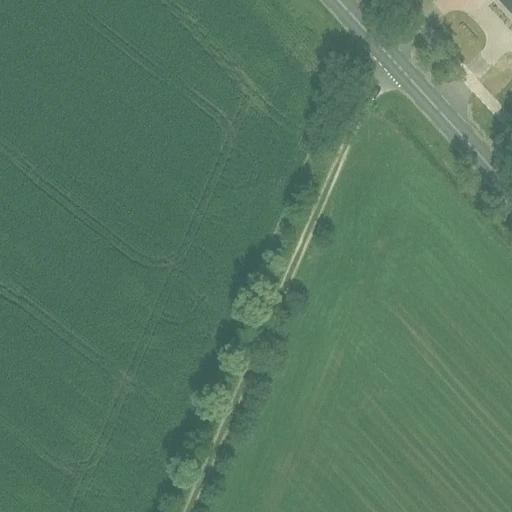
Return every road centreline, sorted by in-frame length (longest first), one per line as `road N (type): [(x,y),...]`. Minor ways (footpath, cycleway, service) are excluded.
road 1 (track): [(390,58),(190,511)]
road 2 (primary): [(511,191),(337,0)]
